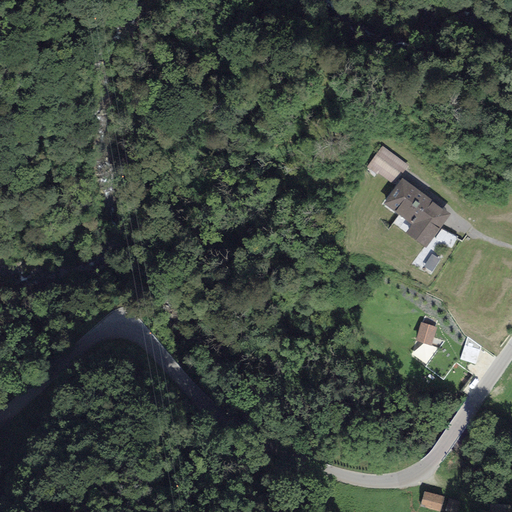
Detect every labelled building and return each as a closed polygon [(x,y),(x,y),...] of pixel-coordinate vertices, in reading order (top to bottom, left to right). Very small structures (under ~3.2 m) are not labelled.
[(408,166),(383,147),(367,167),(392,186),(408,166)] [(450,216),(402,180),(383,206),(412,227),(405,235),(425,250),(450,216)] [(437,329),(421,324),(415,344),(431,348),(437,329)] [(453,511),(457,496),(422,489),(419,505),(451,511),(453,511)] [(510,511),(511,504),(490,502),(489,511),(510,511)]
